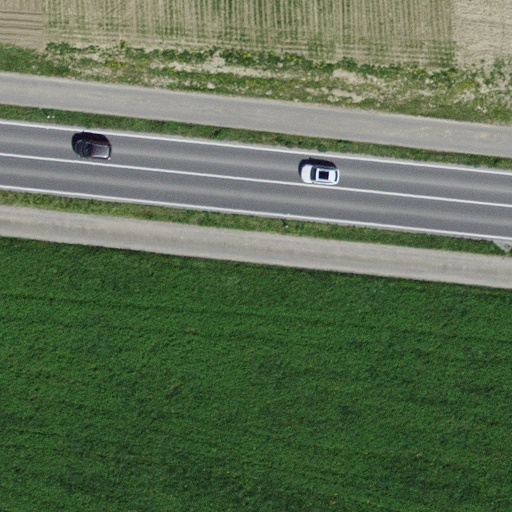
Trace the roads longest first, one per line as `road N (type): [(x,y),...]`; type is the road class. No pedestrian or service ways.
road 1 (track): [(0,220),(511,274)]
road 2 (track): [(511,143),(0,89)]
road 3 (primary): [(0,159),(511,209)]
